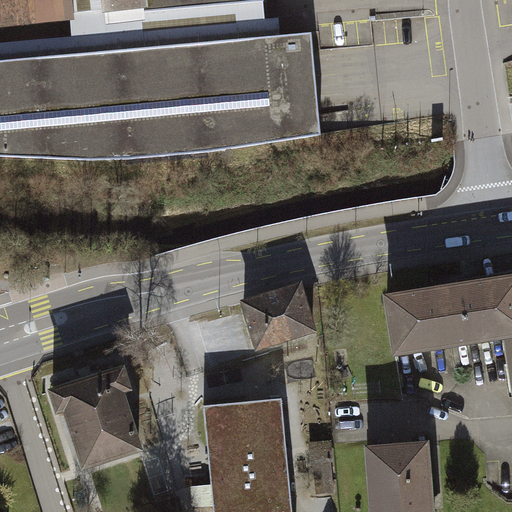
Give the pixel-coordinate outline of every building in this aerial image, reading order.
[(130,144),(325,127),(315,20),(285,23),(280,10),(269,11),(268,0),(0,0),(0,157),(126,146),(130,144)] [(511,262),(381,284),(392,347),(499,329),(510,397),(511,396),(511,262)] [(303,287),(241,304),(254,353),(317,336),(303,287)] [(109,357),(46,378),(73,461),(137,440),(109,357)] [(291,511),(281,396),(203,403),(212,511),(291,511)] [(430,511),(423,430),(359,435),(365,511),(430,511)]
